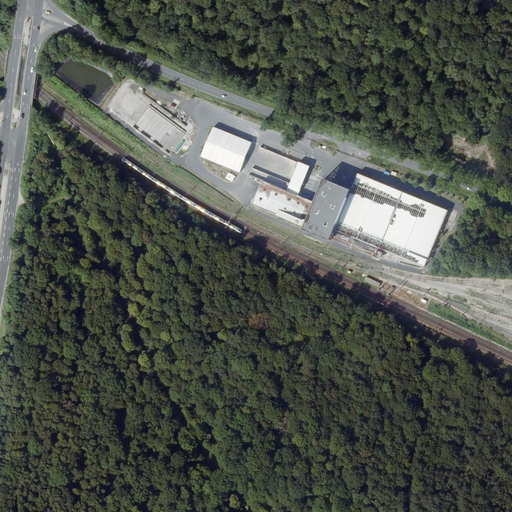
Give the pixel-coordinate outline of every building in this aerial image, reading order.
[(184,131),(147,106),(132,127),(169,153),(184,131)] [(213,128),(202,157),(262,181),(297,196),(309,167),(213,128)] [(225,178),(232,182),(235,176),(229,172),(225,178)] [(352,187),(334,231),(425,267),(449,209),(358,173),(352,187)] [(314,202),(304,226),(303,229),(330,240),(334,231),(352,187),(324,176),(314,202)] [(297,196),(262,181),(253,205),(304,226),(314,202),(297,196)]
